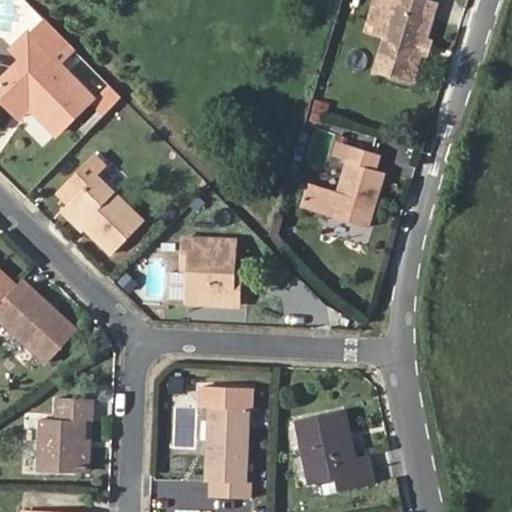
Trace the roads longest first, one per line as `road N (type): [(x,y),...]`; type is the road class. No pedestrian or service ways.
road 1 (residential): [(406,344),(412,265),(492,0)]
road 2 (residential): [(406,344),(149,332)]
road 3 (residential): [(149,332),(0,181)]
road 4 (residential): [(149,332),(142,511)]
road 5 (residential): [(441,511),(406,344)]
